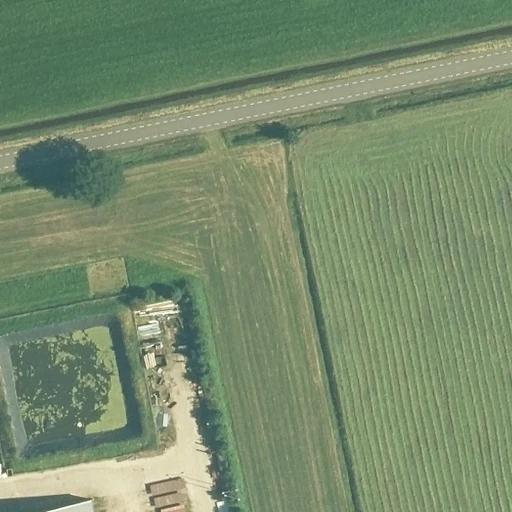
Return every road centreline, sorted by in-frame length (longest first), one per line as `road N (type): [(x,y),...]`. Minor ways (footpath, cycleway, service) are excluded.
road 1 (track): [(0,207),(511,100)]
road 2 (tertiary): [(0,166),(511,60)]
